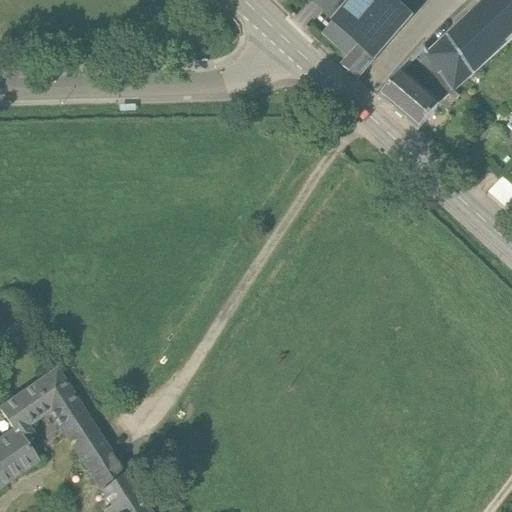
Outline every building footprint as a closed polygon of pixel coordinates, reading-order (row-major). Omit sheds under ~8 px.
[(413,0),(354,0),(344,12),(370,35),(386,49),(422,8),(414,0),(413,0)] [(511,0),(481,0),(446,32),(471,72),(511,38),(511,0)] [(325,34),(351,57),(370,35),(344,12),(325,34)] [(446,32),(426,50),(452,90),(474,76),(471,72),(446,32)] [(367,71),(386,49),(370,35),(351,57),(367,71)] [(426,50),(402,72),(439,103),(454,92),(452,90),(426,50)] [(402,72),(380,98),(418,129),(439,103),(402,72)] [(490,191),(511,210),(511,183),(504,176),(490,191)] [(115,467),(111,460),(81,413),(55,372),(0,410),(0,414),(12,433),(0,441),(0,511),(144,511),(122,476),(120,473),(115,467)]
